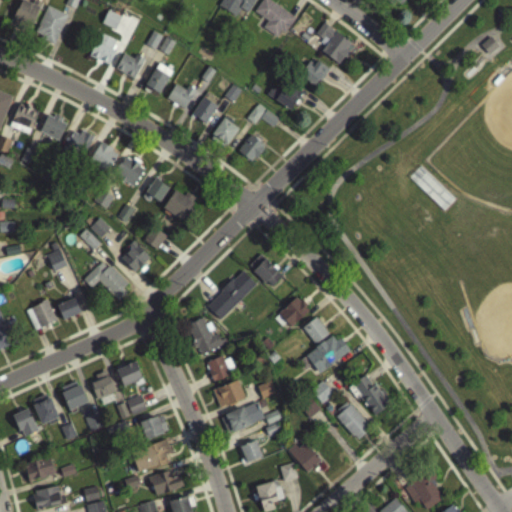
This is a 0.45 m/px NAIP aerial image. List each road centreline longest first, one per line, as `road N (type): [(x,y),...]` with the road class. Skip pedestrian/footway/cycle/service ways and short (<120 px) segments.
road 1 (residential): [(493,511),(385,351),(291,248),(166,147),(0,60)]
road 2 (residential): [(247,209),(143,321),(0,387)]
road 3 (residential): [(247,209),(463,0)]
road 4 (residential): [(222,511),(143,321)]
road 5 (residential): [(432,421),(325,511)]
